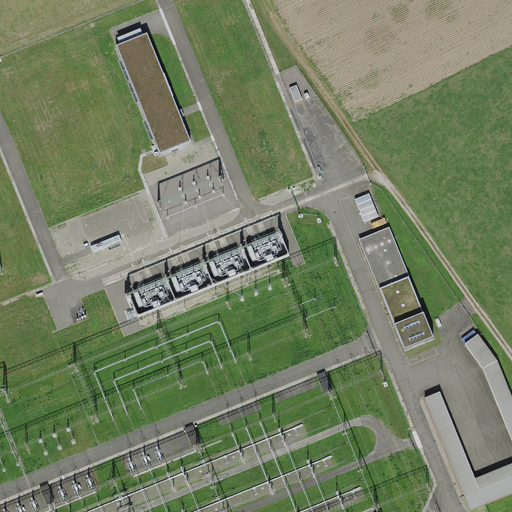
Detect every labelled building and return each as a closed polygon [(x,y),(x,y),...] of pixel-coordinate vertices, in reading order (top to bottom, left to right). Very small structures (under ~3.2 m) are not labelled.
[(117,47),(161,154),(190,142),(147,34),(117,47)] [(357,199),(366,222),(381,216),(372,193),(357,199)] [(256,268),(301,252),(292,225),(246,242),(256,268)] [(389,228),(360,240),(405,351),(434,339),(389,228)] [(440,393),(425,399),(470,511),(511,494),(511,396),(498,362),(478,336),(465,345),(484,369),(511,439),(511,464),(475,479),(440,393)] [(330,375),(321,378),(326,391),(335,387),(330,375)] [(198,429),(189,432),(197,452),(206,448),(198,429)] [(52,488),(44,491),(50,506),(58,503),(52,488)]
